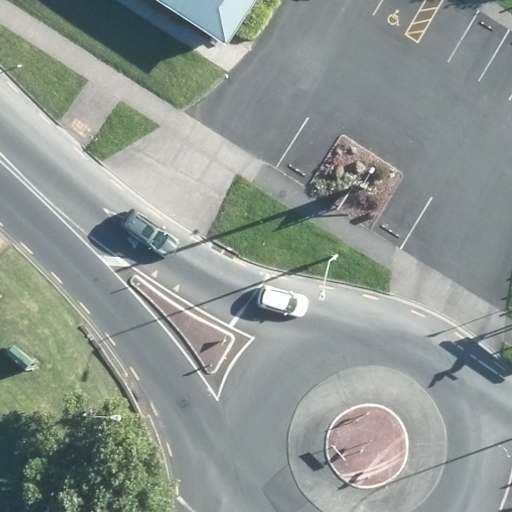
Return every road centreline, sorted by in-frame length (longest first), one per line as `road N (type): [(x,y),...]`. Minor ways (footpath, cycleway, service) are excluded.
road 1 (secondary): [(80,237),(161,273),(330,328)]
road 2 (secondary): [(233,454),(80,237)]
road 3 (secondary): [(330,328),(394,332),(424,346),(454,375),(473,411)]
road 4 (secondary): [(233,454),(249,388),(297,340),(330,328)]
